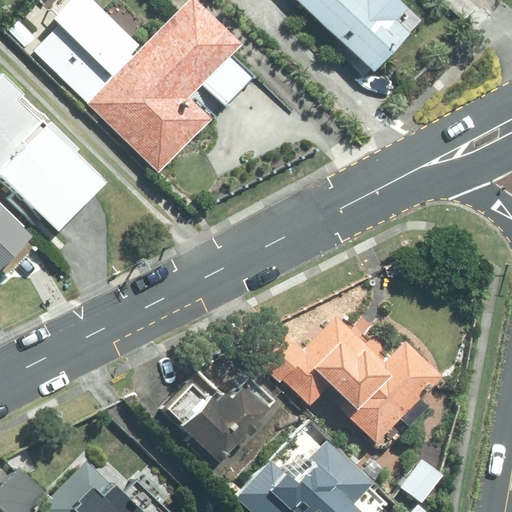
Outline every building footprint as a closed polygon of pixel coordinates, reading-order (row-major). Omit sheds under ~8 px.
[(92,0),(70,0),(27,46),(158,170),(208,117),(187,97),(239,42),(194,0),(184,0),(141,46),(92,0)] [(298,0),(372,69),(420,19),(399,0),(298,0)] [(0,176),(54,228),(107,172),(0,71),(0,176)] [(0,262),(30,231),(0,203),(0,262)] [(283,319),(263,299),(232,325),(274,363),(285,348),(357,416),(418,352),(380,315),(362,334),(313,288),(283,319)] [(249,381),(222,358),(204,378),(172,349),(138,386),(196,439),(249,381)] [(284,404),(223,471),(268,511),(330,511),(363,476),(284,404)] [(92,418),(80,430),(105,456),(117,444),(92,418)] [(443,475),(423,457),(397,486),(418,504),(443,475)] [(70,464),(45,488),(63,511),(117,511),(103,499),(117,487),(91,459),(78,470),(70,464)]
